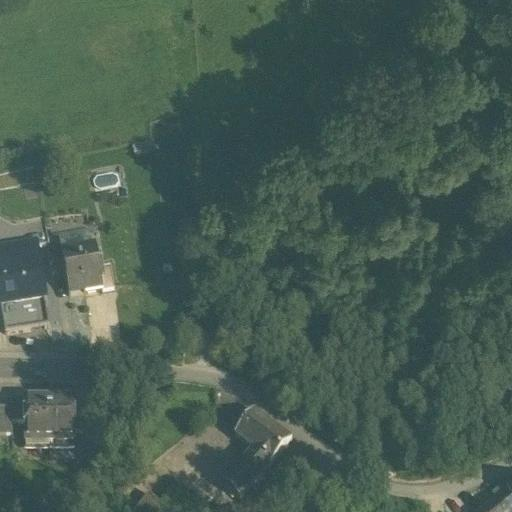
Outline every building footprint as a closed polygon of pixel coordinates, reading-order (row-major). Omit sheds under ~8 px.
[(11,256),(0,257),(0,312),(44,305),(36,252),(11,256)] [(95,252),(61,258),(68,300),(102,294),(95,252)] [(49,332),(44,305),(0,312),(4,339),(49,332)] [(49,451),(48,402),(24,402),(24,427),(24,451),(49,451)] [(73,402),(48,402),(49,451),(73,451),(73,436),(73,414),(73,402)] [(24,427),(24,404),(12,405),(12,412),(12,427),(24,427)] [(12,412),(0,411),(0,438),(12,438),(12,427),(12,412)] [(291,440),(253,411),(234,435),(252,450),(243,459),(261,473),(291,440)] [(85,414),(73,414),(73,436),(86,437),(85,414)] [(443,425),(428,422),(426,432),(441,435),(443,425)] [(261,473),(243,459),(222,483),(238,498),(261,473)] [(148,495),(133,511),(198,511),(204,507),(178,485),(159,505),(148,495)] [(511,511),(511,499),(510,493),(486,511),(511,511)]
